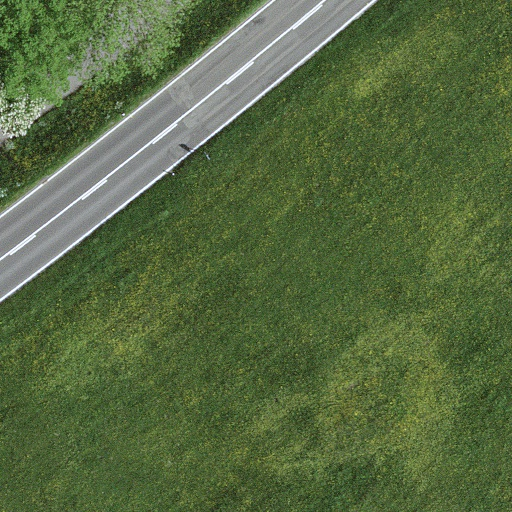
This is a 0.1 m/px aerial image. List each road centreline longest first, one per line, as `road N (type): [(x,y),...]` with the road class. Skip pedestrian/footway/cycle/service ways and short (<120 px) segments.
road 1 (primary): [(0,260),(326,0)]
road 2 (unclassified): [(163,0),(0,124)]
